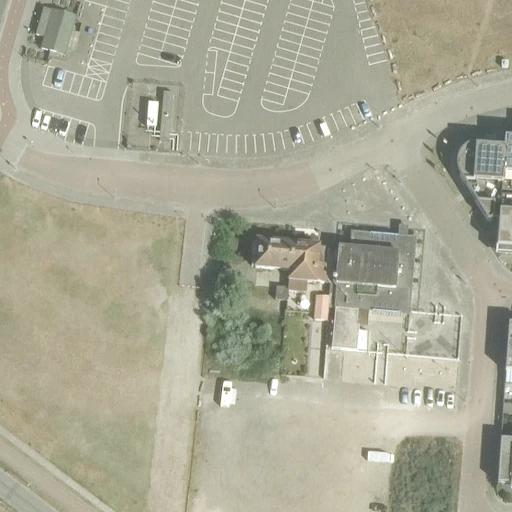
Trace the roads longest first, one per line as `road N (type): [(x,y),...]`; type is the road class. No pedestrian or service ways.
road 1 (residential): [(472,511),(483,293)]
road 2 (residential): [(0,145),(59,171),(200,186)]
road 3 (residential): [(200,186),(246,191),(312,177),(395,141)]
road 4 (residential): [(483,293),(395,141)]
road 5 (residential): [(395,141),(464,106),(511,95)]
